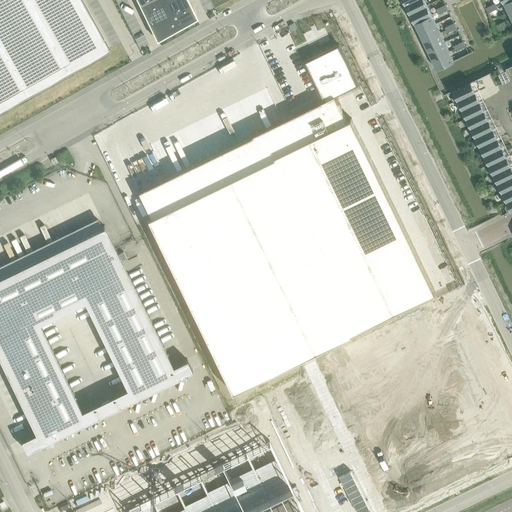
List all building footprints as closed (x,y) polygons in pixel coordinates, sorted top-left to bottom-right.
[(0,0),(0,107),(109,47),(83,0),(0,0)] [(166,0),(147,0),(140,4),(145,14),(168,2),(166,0)] [(172,0),(168,2),(173,12),(190,4),(188,0),(172,0)] [(413,0),(406,4),(410,13),(427,5),(425,0),(413,0)] [(173,12),(168,2),(145,14),(149,24),(173,12)] [(190,4),(173,12),(180,27),(197,18),(190,4)] [(410,13),(415,22),(432,14),(427,5),(410,13)] [(180,27),(173,12),(149,24),(157,39),(180,27)] [(432,14),(415,22),(419,32),(436,23),(432,14)] [(419,32),(424,41),(441,33),(436,23),(419,32)] [(441,33),(424,41),(428,50),(445,42),(441,33)] [(445,42),(428,50),(433,60),(450,51),(445,42)] [(325,100),(137,191),(150,216),(146,218),(231,391),(436,291),(352,118),(348,120),(336,95),(359,84),(339,44),(306,60),(325,100)] [(450,51),(433,60),(437,69),(454,61),(450,51)] [(476,91),(472,82),(471,81),(453,90),(458,100),(476,91)] [(480,100),(476,91),(458,100),(462,109),(480,100)] [(480,100),(462,109),(467,118),(485,109),(480,100)] [(485,109),(467,118),(471,127),(489,119),(485,109)] [(489,119),(471,127),(476,137),(494,128),(489,119)] [(494,128),(476,137),(480,146),(498,137),(494,128)] [(498,137),(480,146),(485,155),(503,146),(498,137)] [(503,146),(485,155),(489,164),(507,156),(503,146)] [(507,156),(489,164),(493,174),(511,165),(507,156)] [(47,161),(42,165),(45,169),(50,166),(47,161)] [(511,166),(511,165),(493,174),(498,183),(511,176),(511,166)] [(511,176),(498,183),(502,192),(511,187),(511,176)] [(511,187),(502,192),(507,202),(511,199),(511,187)] [(27,451),(196,369),(190,357),(175,364),(122,260),(104,226),(0,276),(0,359),(35,433),(21,440),(27,451)] [(124,252),(119,254),(122,260),(127,258),(124,252)] [(469,294),(463,297),(468,309),(474,306),(469,294)] [(445,310),(340,361),(404,492),(508,441),(445,310)] [(128,511),(303,511),(267,437),(126,506),(128,511)]
